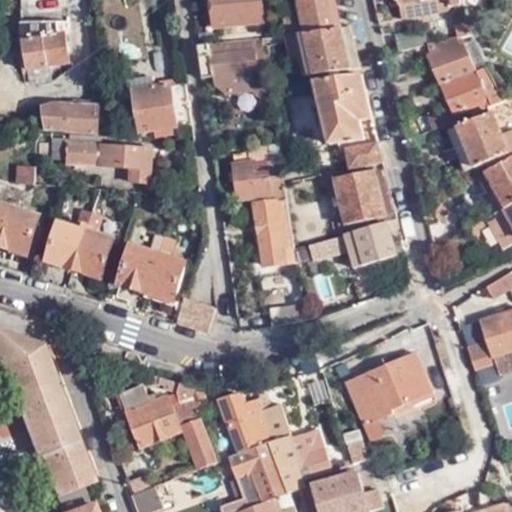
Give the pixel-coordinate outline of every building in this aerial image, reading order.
[(264,25),(262,0),(214,0),(217,30),(221,30),(222,39),(231,39),(230,29),(264,25)] [(343,27),(336,0),(300,0),(307,31),(307,32),(343,27)] [(400,0),(403,14),(456,7),(455,2),(462,1),(462,0),(400,0)] [(57,21),(21,22),(22,38),(26,69),(70,63),(65,30),(57,31),(57,21)] [(470,33),(467,25),(457,27),(459,36),(470,33)] [(433,43),(429,26),(394,34),(399,52),(433,43)] [(356,42),(353,31),(344,32),(308,36),(302,37),(286,38),(290,56),(300,53),(305,76),(352,64),(347,44),(356,42)] [(274,39),(203,48),(207,81),(220,80),(221,92),(266,88),(267,94),(281,93),(280,90),(279,79),(274,39)] [(431,49),(443,81),(478,69),(469,42),(462,45),(460,39),(431,49)] [(478,69),(443,81),(455,116),(469,110),(472,116),(486,109),(509,99),(492,62),(478,69)] [(318,84),(364,76),(363,72),(316,82),(316,84),(318,84)] [(316,84),(329,144),(364,137),(361,116),(372,114),(364,76),(318,84),(316,84)] [(289,77),(279,79),(280,90),(290,89),(289,77)] [(136,133),(195,125),(188,85),(130,93),(136,133)] [(281,93),(267,94),(274,129),(285,127),(281,93)] [(511,106),(509,99),(486,109),(489,114),(449,133),(468,172),(487,163),(491,171),(511,160),(511,106)] [(44,109),(43,132),(52,133),(103,130),(101,104),(56,106),(44,109)] [(431,124),(434,132),(449,127),(447,119),(431,124)] [(108,136),(74,134),(72,159),(105,163),(105,167),(133,170),(132,185),(153,188),(157,151),(113,147),(113,143),(107,142),(108,136)] [(346,147),(350,168),(384,161),(379,140),(346,147)] [(234,161),(240,200),(249,199),(250,205),(254,205),(287,200),(280,155),(278,156),(277,148),(276,143),(248,148),(249,159),(234,161)] [(511,160),(491,171),(479,180),(498,216),(507,211),(511,208),(511,160)] [(37,183),(39,167),(20,165),(19,181),(37,183)] [(377,168),(387,210),(396,208),(385,166),(377,168)] [(387,210),(377,168),(337,177),(347,223),(378,216),(379,224),(398,218),(396,208),(387,210)] [(0,268),(9,271),(16,249),(30,254),(43,217),(0,202),(0,268)] [(111,229),(115,216),(76,204),(72,217),(80,219),(77,228),(61,222),(49,259),(106,278),(118,238),(98,233),(100,225),(111,229)] [(265,268),(297,263),(288,204),(259,206),(255,206),(265,268)] [(498,216),(489,221),(505,251),(511,246),(511,220),(507,211),(498,216)] [(351,236),(380,227),(399,221),(398,218),(379,224),(346,235),(347,238),(351,236)] [(397,254),(391,228),(400,226),(399,221),(380,227),(351,236),(347,238),(356,267),(397,254)] [(183,250),(187,237),(148,225),(144,238),(153,241),(150,249),(134,243),(122,282),(175,298),(188,260),(171,255),(174,248),(183,250)] [(407,251),(400,226),(391,228),(397,254),(407,251)] [(317,247),(344,239),(342,235),(315,244),(316,248),(317,247)] [(317,254),(346,245),(344,239),(317,247),(316,248),(317,254)] [(511,275),(510,272),(485,284),(488,290),(511,277),(511,275)] [(508,290),(511,298),(511,277),(488,290),(493,298),(508,290)] [(273,328),(307,324),(303,296),(295,297),(295,303),(270,307),(273,328)] [(181,307),(174,324),(210,335),(219,313),(188,303),(186,308),(181,307)] [(498,374),(511,369),(511,308),(481,319),(487,340),(467,347),(474,368),(494,362),(498,374)] [(45,346),(0,331),(0,360),(37,456),(42,455),(64,511),(95,511),(93,506),(90,507),(83,487),(96,481),(45,346)] [(417,354),(353,382),(364,420),(367,427),(379,422),(395,414),(393,410),(434,394),(417,354)] [(195,385),(150,372),(150,376),(151,376),(194,388),(195,385)] [(154,392),(148,393),(144,382),(120,391),(140,445),(183,429),(181,423),(200,416),(196,405),(200,404),(194,389),(194,388),(151,376),(150,376),(148,381),(165,385),(164,388),(178,391),(182,402),(173,404),(169,392),(156,397),(154,392)] [(306,383),(312,404),(331,398),(323,376),(306,383)] [(364,420),(353,382),(349,384),(364,420)] [(194,389),(200,404),(202,404),(202,402),(199,390),(194,388),(194,389)] [(245,397),(242,389),(231,393),(233,393),(236,400),(244,398),(245,397)] [(202,402),(202,404),(208,402),(205,391),(199,390),(202,402)] [(267,411),(277,440),(272,442),(290,492),(307,485),(306,480),(325,475),(322,466),(330,463),(325,447),(310,452),(304,432),(292,435),(281,402),(273,404),(268,390),(260,392),(261,394),(264,403),(267,411)] [(260,397),(272,442),(277,440),(267,411),(264,403),(261,394),(260,392),(259,393),(260,397)] [(272,442),(260,397),(246,401),(245,397),(244,398),(236,400),(233,393),(231,393),(220,397),(241,453),(272,442)] [(435,397),(434,394),(393,410),(395,414),(435,397)] [(200,416),(181,423),(183,429),(198,467),(218,459),(201,415),(200,416)] [(379,422),(367,427),(373,442),(385,437),(379,422)] [(304,432),(310,452),(325,447),(318,427),(304,432)] [(347,442),(351,457),(353,463),(369,459),(363,438),(347,442)] [(290,492),(272,442),(241,453),(231,457),(245,495),(221,504),(223,511),(237,511),(250,507),(272,498),(276,497),(290,492)] [(374,511),(362,473),(316,488),(324,511),(374,511)] [(133,493),(133,494),(157,485),(156,484),(133,493)] [(133,494),(139,511),(150,511),(165,506),(157,485),(133,494)] [(272,498),(276,511),(297,511),(290,492),(276,497),(272,498)] [(16,511),(26,507),(21,495),(11,499),(16,511)] [(237,511),(276,511),(272,498),(250,507),(237,511)]
